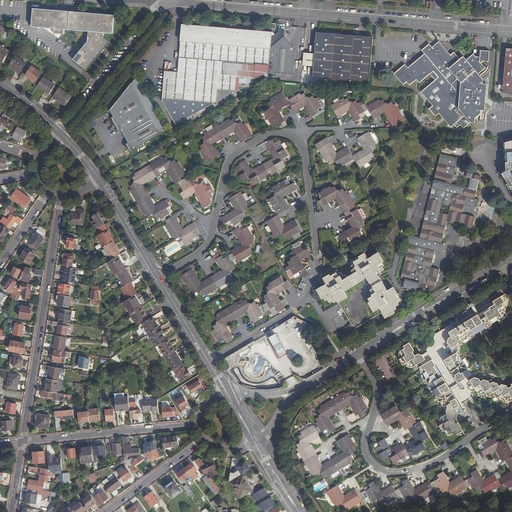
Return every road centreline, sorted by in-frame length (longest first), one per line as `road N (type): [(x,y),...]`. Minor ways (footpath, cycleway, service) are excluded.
road 1 (residential): [(157,276),(205,247),(234,154),(280,132),(303,148),(317,259),(312,285),(284,317),(206,361)]
road 2 (unclassified): [(511,30),(167,1)]
road 3 (residential): [(511,414),(432,463),(383,470),(366,454),(378,391),(358,352)]
road 4 (residential): [(61,195),(22,441)]
road 5 (unknown): [(177,2),(174,39),(153,78),(166,120),(177,124),(236,93)]
road 6 (residential): [(200,423),(22,441)]
road 7 (residential): [(358,352),(504,263)]
road 8 (residential): [(167,1),(60,133)]
road 9 (residential): [(256,443),(294,392),(358,352)]
road 10 (residential): [(105,511),(204,438)]
